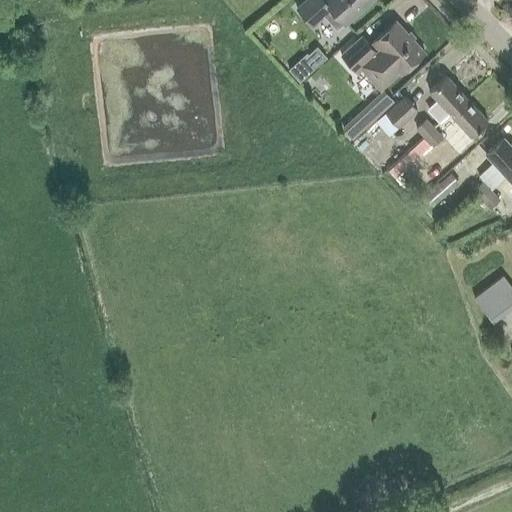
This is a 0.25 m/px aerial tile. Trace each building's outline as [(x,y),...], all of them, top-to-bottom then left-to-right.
[(343,23),(368,0),(328,0),(326,2),(323,0),(306,0),(297,9),(313,26),(331,10),(343,23)] [(381,88),(399,71),(401,73),(424,52),(396,21),(372,42),(373,43),(371,45),(361,35),(340,55),(357,74),(364,69),(381,88)] [(302,80),(330,55),(319,42),(291,67),(302,80)] [(439,120),(448,112),(465,96),(446,75),(429,91),(437,99),(431,105),(428,107),(439,120)] [(341,128),(352,139),(394,101),(383,90),(348,122),(341,128)] [(405,95),(384,113),(399,128),(418,110),(405,95)] [(465,96),(448,112),(470,136),(487,121),(465,96)] [(423,137),(434,127),(426,118),(415,128),(423,137)] [(432,147),(443,137),(434,127),(423,137),(430,144),(432,147)] [(423,137),(388,169),(395,177),(430,144),(423,137)] [(486,153),(507,176),(511,171),(511,147),(503,138),(486,153)] [(457,172),(431,185),(438,200),(464,187),(457,172)] [(479,197),(490,187),(483,180),(472,190),(479,197)] [(490,187),(479,197),(490,209),(500,199),(490,187)] [(492,316),(511,302),(511,280),(507,273),(477,294),(492,316)]
